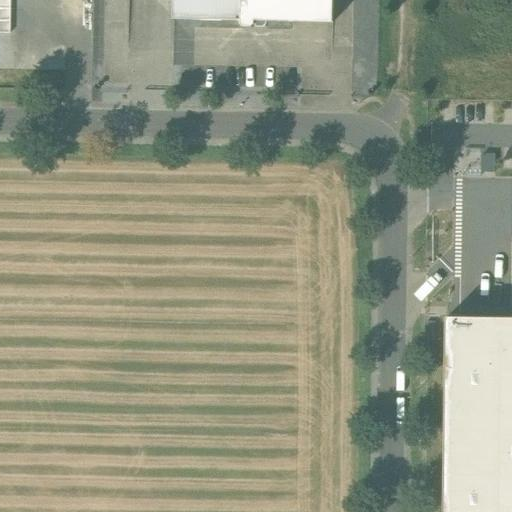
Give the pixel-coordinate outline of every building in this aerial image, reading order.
[(94,0),(94,35),(106,35),(106,26),(122,26),(122,0),(94,0)] [(173,0),(173,20),(240,22),(240,0),(173,0)] [(240,0),(240,22),(240,25),(243,28),(251,28),(254,25),(254,22),(332,23),(332,0),(240,0)] [(497,146),(456,147),(456,174),(497,174),(497,146)] [(511,511),(511,319),(446,319),(443,511),(511,511)]
